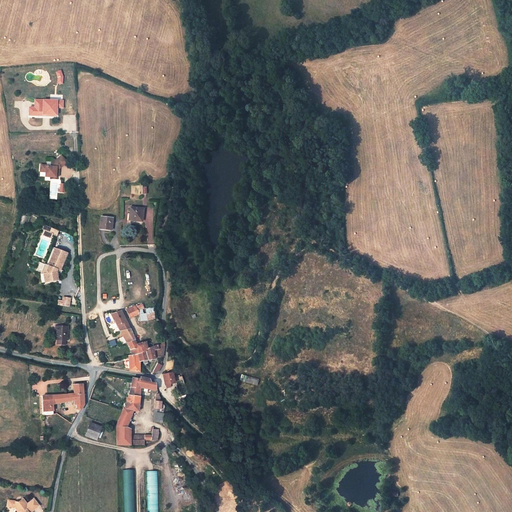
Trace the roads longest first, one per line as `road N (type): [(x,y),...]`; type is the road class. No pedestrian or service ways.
road 1 (residential): [(74,127),(84,327),(94,369)]
road 2 (residential): [(51,511),(66,441),(94,369)]
road 3 (track): [(71,431),(145,449),(165,431),(145,422)]
